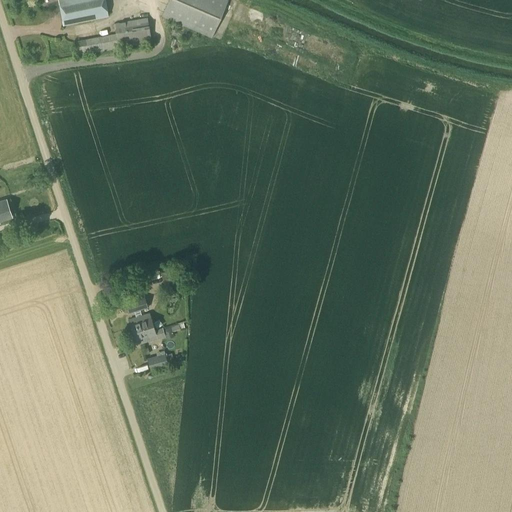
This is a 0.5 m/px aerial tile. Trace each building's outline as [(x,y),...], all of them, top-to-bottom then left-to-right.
[(57,0),(62,25),(107,16),(104,0),(57,0)] [(211,38),(227,0),(167,0),(161,17),(211,38)] [(78,56),(151,43),(147,17),(112,24),(114,34),(75,41),(78,56)] [(229,34),(233,42),(241,39),(237,31),(229,34)] [(0,201),(0,221),(11,218),(5,200),(0,201)] [(164,285),(183,281),(180,268),(161,272),(164,285)] [(128,314),(147,308),(144,296),(124,303),(128,314)] [(143,332),(153,329),(148,314),(128,320),(131,328),(139,325),(140,328),(142,327),(143,332)] [(153,330),(153,329),(143,332),(142,327),(140,328),(139,325),(131,328),(135,342),(140,340),(142,343),(164,336),(162,328),(153,330)] [(164,355),(163,351),(155,353),(156,355),(146,358),(150,370),(167,366),(166,363),(171,362),(169,354),(164,355)]
